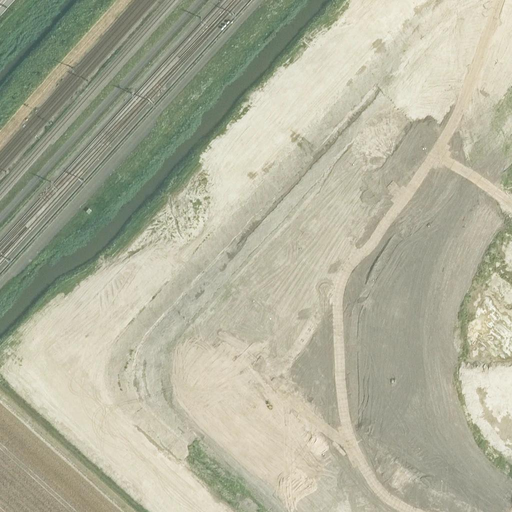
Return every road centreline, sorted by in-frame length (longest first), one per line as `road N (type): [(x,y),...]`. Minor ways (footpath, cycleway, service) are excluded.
road 1 (track): [(511,110),(440,140),(408,170),(402,234),(409,386),(433,511)]
road 2 (track): [(366,442),(319,454),(304,406),(273,352),(229,309)]
road 3 (track): [(119,0),(0,133)]
road 4 (track): [(409,386),(395,419),(366,442),(398,453),(423,476)]
